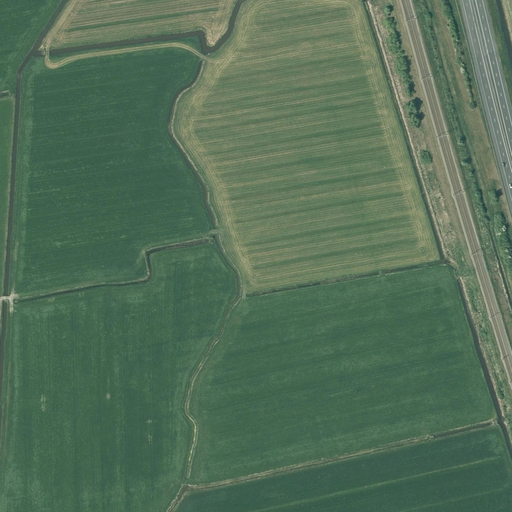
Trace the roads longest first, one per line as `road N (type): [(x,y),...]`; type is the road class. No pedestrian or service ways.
road 1 (motorway): [(466,0),(511,191)]
road 2 (motorway): [(511,138),(479,0)]
